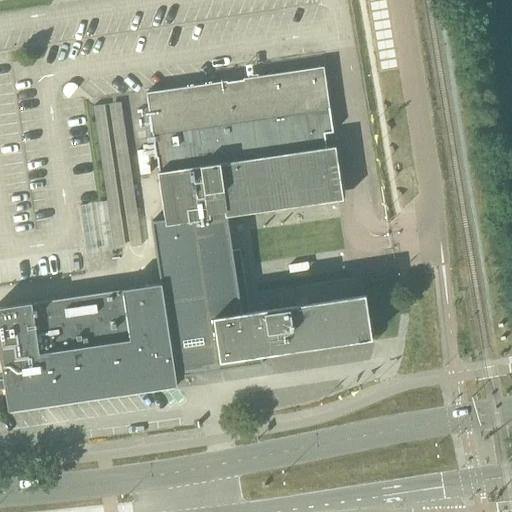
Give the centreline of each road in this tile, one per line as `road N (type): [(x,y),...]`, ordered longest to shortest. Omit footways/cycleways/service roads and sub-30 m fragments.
road 1 (secondary): [(511,411),(154,477),(0,493)]
road 2 (residential): [(400,0),(441,254)]
road 3 (secondary): [(243,511),(419,490)]
